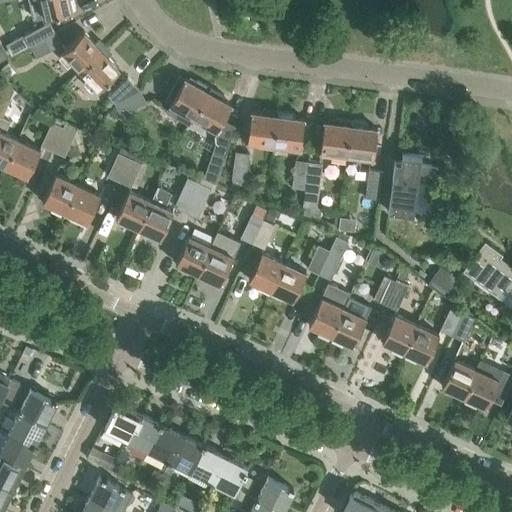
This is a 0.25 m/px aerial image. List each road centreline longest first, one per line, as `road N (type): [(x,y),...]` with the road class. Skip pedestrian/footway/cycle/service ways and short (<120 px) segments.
road 1 (residential): [(511,90),(219,54),(169,35),(140,0)]
road 2 (residential): [(366,423),(140,311)]
road 3 (residential): [(119,360),(350,454)]
road 4 (residential): [(119,360),(43,511)]
road 5 (residential): [(511,489),(366,423)]
road 6 (residential): [(140,311),(0,246)]
road 7 (residential): [(350,454),(470,511)]
road 8 (residential): [(0,311),(119,360)]
